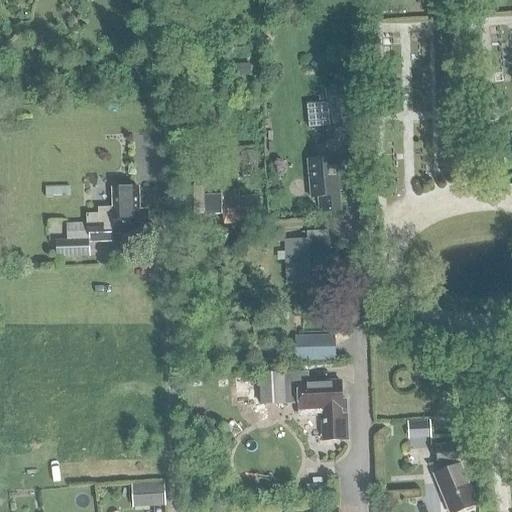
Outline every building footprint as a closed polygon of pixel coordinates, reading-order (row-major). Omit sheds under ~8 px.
[(325,90),(328,130),(353,128),(350,88),(325,90)] [(238,154),(240,178),(258,176),(255,152),(238,154)] [(315,161),(307,162),(309,200),(318,199),(319,214),(338,213),(336,193),(344,192),(341,159),(315,161)] [(202,179),(184,180),(184,188),(202,187),(202,179)] [(69,187),(45,188),(45,197),(70,196),(69,187)] [(183,188),(184,217),(203,216),(203,222),(215,221),(215,217),(221,216),(222,227),(240,226),(240,221),(260,220),(259,197),(238,199),(238,193),(220,195),(220,197),(204,198),(204,187),(202,187),(184,188),(183,188)] [(56,244),(56,260),(88,259),(87,235),(104,234),(104,238),(142,237),(142,232),(147,231),(146,230),(146,213),(139,214),(138,189),(112,189),(113,209),(98,209),(98,215),(86,216),(86,225),(66,227),(67,244),(56,244)] [(283,233),(269,234),(270,244),(284,243),(284,241),(283,233)] [(328,256),(327,242),(283,245),(286,286),(334,282),(333,267),(336,267),(336,256),(328,256)] [(414,343),(442,351),(447,333),(419,325),(414,343)] [(233,371),(214,372),(214,382),(233,381),(233,371)] [(258,376),(259,406),(297,405),(297,412),(308,412),(308,418),(320,418),(321,443),(348,442),(347,400),(340,400),(339,384),(307,385),(307,386),(300,386),(300,375),(258,376)] [(252,377),(234,378),(236,402),(253,402),(252,377)] [(416,423),(407,424),(408,439),(417,438),(416,423)] [(433,447),(436,476),(432,477),(446,511),(463,511),(474,507),(456,464),(464,463),(462,444),(433,447)]
